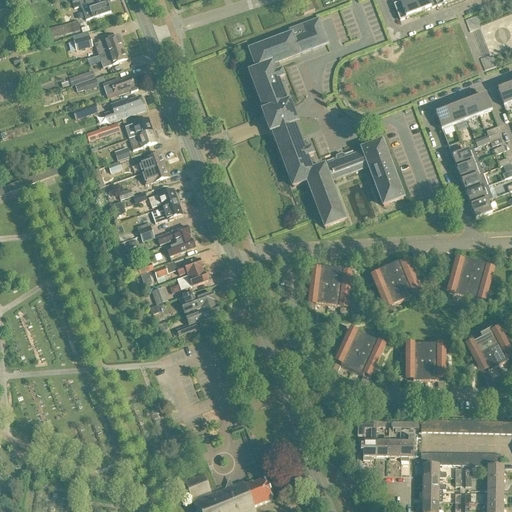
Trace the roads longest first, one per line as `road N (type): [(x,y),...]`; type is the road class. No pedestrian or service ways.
road 1 (residential): [(511,400),(374,398),(323,383),(286,286),(283,256)]
road 2 (tertiary): [(322,489),(235,259)]
road 3 (tertiary): [(235,259),(148,38)]
road 4 (residential): [(469,244),(428,117),(430,108),(488,85)]
road 5 (residential): [(283,256),(469,244)]
road 6 (residential): [(489,0),(402,32),(382,0)]
road 7 (unclassified): [(148,38),(264,0)]
